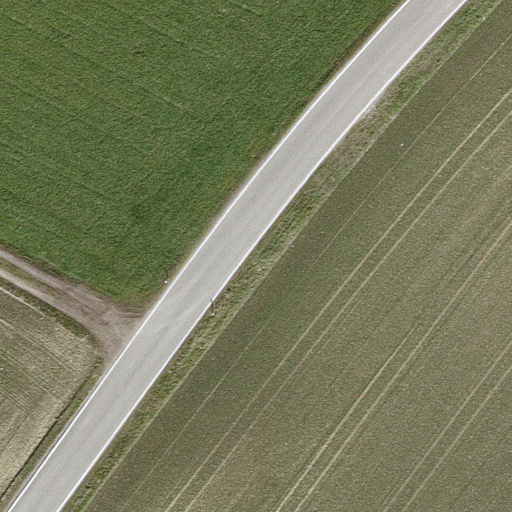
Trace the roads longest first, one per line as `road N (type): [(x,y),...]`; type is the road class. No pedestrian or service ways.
road 1 (tertiary): [(37,511),(362,78),(438,0)]
road 2 (track): [(0,256),(161,342)]
